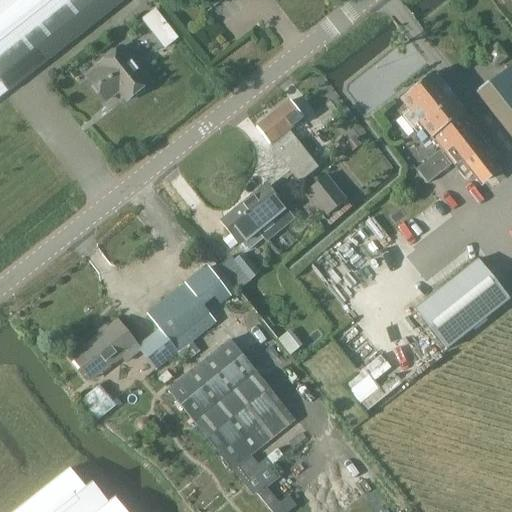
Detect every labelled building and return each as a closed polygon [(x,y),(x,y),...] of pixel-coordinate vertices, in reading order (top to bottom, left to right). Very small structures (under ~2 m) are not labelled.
[(0,0),(0,97),(123,0),(0,0)] [(159,8),(152,12),(157,18),(163,13),(159,8)] [(151,13),(139,23),(158,48),(170,38),(151,13)] [(497,44),(484,55),(496,68),(509,57),(497,44)] [(117,90),(126,101),(149,83),(121,48),(98,65),(100,68),(87,79),(104,101),(117,90)] [(511,64),(476,92),(511,138),(511,64)] [(464,112),(434,75),(434,73),(429,77),(428,76),(419,83),(420,84),(413,89),(413,88),(404,95),(404,96),(400,100),(401,101),(408,109),(400,116),(413,132),(421,126),(431,138),(430,138),(431,139),(433,138),(463,114),(465,113),(464,112)] [(256,128),(286,166),(299,183),(318,168),(288,130),(303,118),(289,101),(256,128)] [(495,155),(463,114),(433,138),(466,179),(471,174),(480,186),(499,170),(491,159),(495,155)] [(354,136),(346,142),(352,151),(360,145),(354,136)] [(440,149),(415,168),(426,183),(452,164),(440,149)] [(300,183),(299,183),(286,166),(270,178),(284,196),(300,183)] [(345,199),(325,174),(306,189),(326,214),(345,199)] [(270,190),(261,198),(256,191),(238,206),(262,236),(265,239),(292,217),(270,190)] [(262,236),(238,206),(220,220),(231,234),(224,239),(231,247),(237,242),(243,249),(246,250),(262,236)] [(213,262),(203,250),(186,263),(197,276),(213,262)] [(244,253),(242,253),(234,259),(231,255),(219,265),(238,288),(259,272),(244,253)] [(478,260),(414,311),(446,351),(510,300),(478,260)] [(72,356),(84,371),(91,379),(122,354),(127,361),(141,349),(156,368),(215,321),(208,313),(230,295),(208,267),(148,315),(160,330),(138,347),(117,320),(72,356)] [(289,331),(277,341),(290,357),(302,347),(289,331)] [(294,420),(230,340),(167,390),(231,471),(294,420)] [(363,371),(344,385),(358,404),(378,390),(363,371)] [(167,372),(159,379),(164,385),(172,378),(167,372)] [(100,386),(81,401),(97,420),(116,405),(100,386)]
